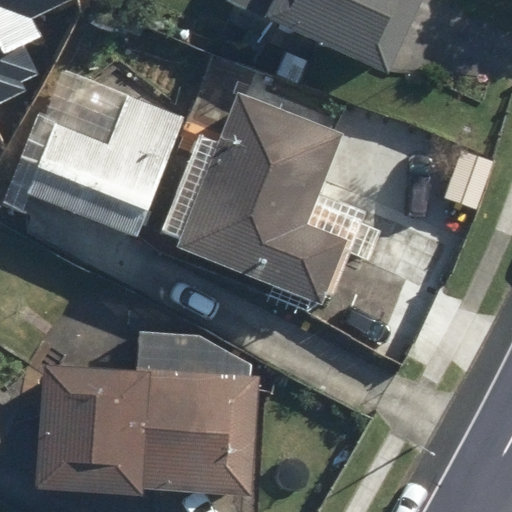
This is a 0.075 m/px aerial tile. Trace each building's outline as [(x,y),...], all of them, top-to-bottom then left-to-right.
[(0,0),(0,107),(42,86),(12,28),(66,0),(0,0)] [(225,0),(214,26),(363,93),(405,0),(225,0)] [(172,122),(67,78),(16,198),(121,243),(172,122)] [(335,146),(231,97),(204,154),(186,146),(135,254),(296,328),(318,279),(346,292),(371,238),(306,208),(335,146)] [(16,376),(9,505),(123,510),(123,496),(255,503),(260,388),(16,376)]
